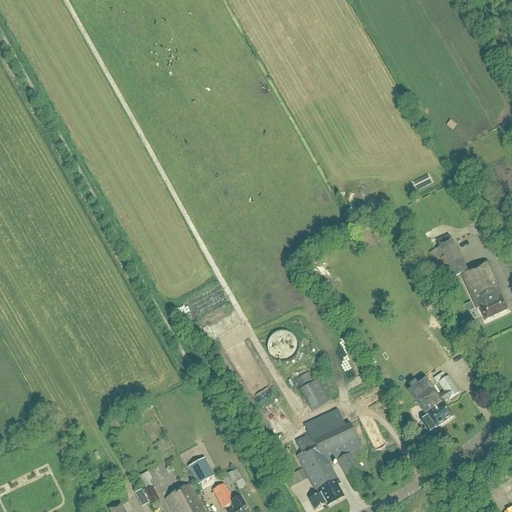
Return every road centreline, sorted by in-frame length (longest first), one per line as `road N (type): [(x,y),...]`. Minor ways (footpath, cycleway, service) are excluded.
road 1 (track): [(64,0),(298,416),(342,408),(378,417),(423,481)]
road 2 (unclassified): [(368,511),(511,414)]
